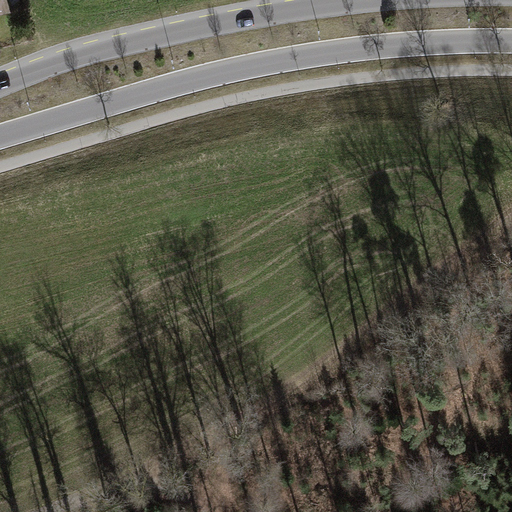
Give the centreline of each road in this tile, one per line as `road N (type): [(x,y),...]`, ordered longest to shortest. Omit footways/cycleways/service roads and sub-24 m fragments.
road 1 (secondary): [(0,137),(296,57),(511,41)]
road 2 (secondary): [(391,0),(283,12),(105,49),(0,85)]
road 3 (track): [(511,216),(381,336),(217,432)]
road 4 (track): [(68,511),(217,432),(228,455),(209,511)]
